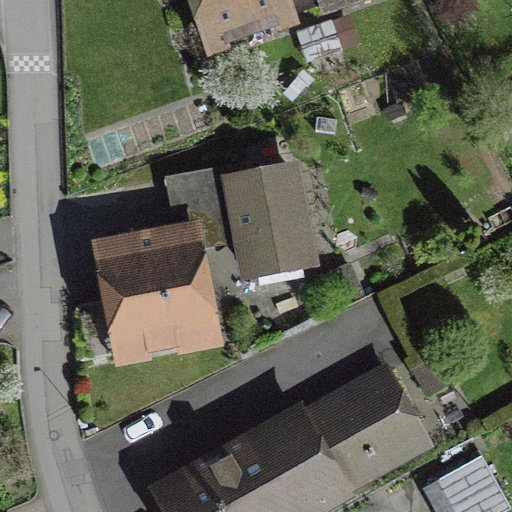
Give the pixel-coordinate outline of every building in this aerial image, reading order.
[(195,0),(211,45),(345,0),(195,0)] [(292,169),(227,180),(243,270),(308,259),(292,169)] [(192,232),(93,250),(112,356),(211,338),(192,232)] [(381,375),(159,494),(168,511),(289,511),(418,443),(381,375)] [(483,458),(431,483),(445,511),(504,511),(509,510),(483,458)]
